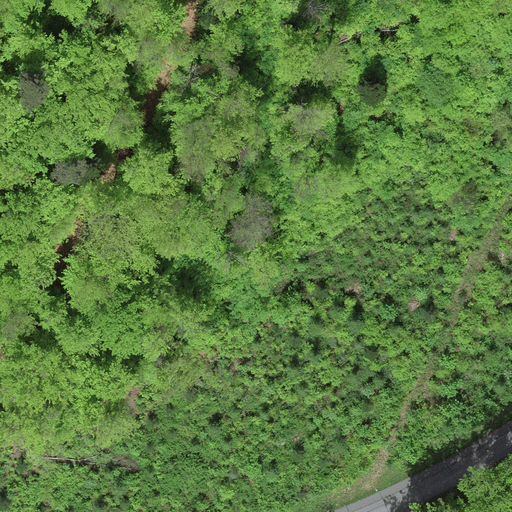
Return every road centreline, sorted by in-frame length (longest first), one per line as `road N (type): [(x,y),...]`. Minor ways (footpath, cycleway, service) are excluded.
road 1 (track): [(0,360),(146,118),(200,0)]
road 2 (track): [(348,511),(420,393),(511,193)]
road 3 (tertiary): [(364,511),(511,435)]
